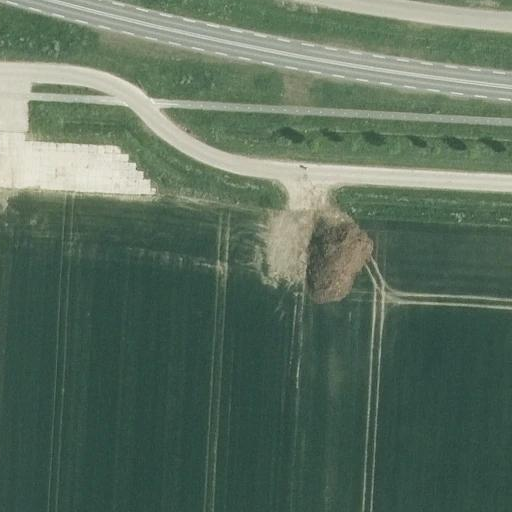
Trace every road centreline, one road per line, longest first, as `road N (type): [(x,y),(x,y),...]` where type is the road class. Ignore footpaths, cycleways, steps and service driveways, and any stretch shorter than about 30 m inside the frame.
road 1 (unclassified): [(511,185),(235,167),(179,142),(124,89),(83,76),(0,72)]
road 2 (primary): [(511,86),(280,54),(46,0)]
road 3 (unclassified): [(511,22),(342,0)]
